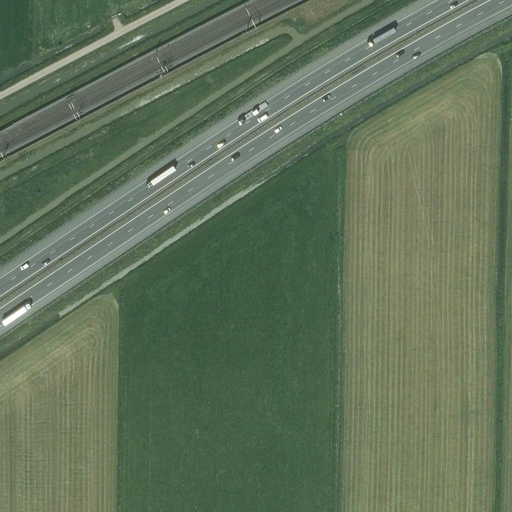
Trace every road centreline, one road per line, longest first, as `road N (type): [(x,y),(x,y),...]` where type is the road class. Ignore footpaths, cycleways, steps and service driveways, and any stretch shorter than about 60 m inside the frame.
road 1 (motorway): [(0,317),(257,145),(506,0)]
road 2 (motorway): [(453,0),(273,105),(0,287)]
road 3 (unclassified): [(182,0),(0,95)]
